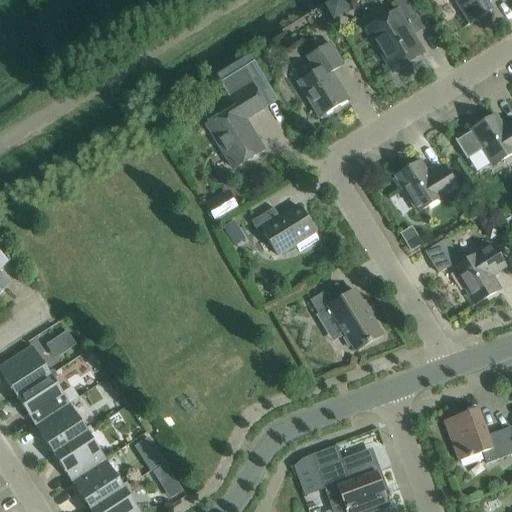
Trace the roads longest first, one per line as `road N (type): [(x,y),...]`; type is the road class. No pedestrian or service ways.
road 1 (residential): [(450,368),(337,182),(340,153),(511,47)]
road 2 (residential): [(0,144),(232,0)]
road 3 (residential): [(217,511),(236,498),(278,430),(386,391)]
road 4 (residential): [(429,511),(386,391)]
